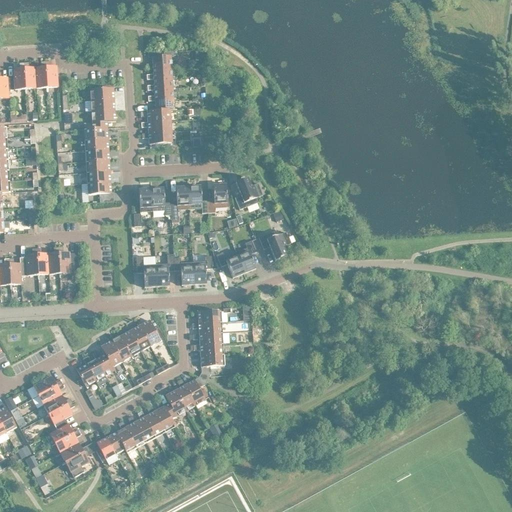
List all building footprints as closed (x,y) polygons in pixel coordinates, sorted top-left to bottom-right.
[(148,67),(155,67),(174,66),(173,54),(163,55),(154,56),(154,62),(148,62),(148,67)] [(52,59),(47,60),(49,86),(60,85),(59,65),(52,65),(52,59)] [(43,66),(37,66),(38,87),(49,86),(47,60),(43,60),(43,66)] [(16,76),(10,76),(10,88),(28,87),(26,61),(21,61),(22,67),(15,68),(16,76)] [(31,61),(26,61),(28,87),(38,87),(37,66),(31,67),(31,61)] [(149,78),(155,78),(174,76),(174,66),(155,67),(155,73),(149,73),(149,78)] [(3,71),(0,70),(0,97),(11,97),(10,88),(10,76),(3,77),(3,71)] [(150,89),(156,89),(156,88),(175,87),(174,76),(155,78),(156,84),(149,84),(150,89)] [(92,88),(93,99),(95,99),(114,98),(116,98),(116,87),(92,88)] [(150,100),(157,99),(176,98),(175,87),(156,88),(156,89),(156,94),(150,95),(150,100)] [(93,99),(93,110),(96,109),(96,110),(115,109),(117,109),(116,98),(114,98),(95,99),(93,99)] [(151,106),(151,110),(170,109),(172,109),(176,109),(176,98),(157,99),(157,105),(151,106)] [(94,120),(95,127),(95,128),(107,127),(109,127),(109,120),(118,120),(117,109),(115,109),(96,110),(96,109),(93,110),(94,120)] [(149,115),(149,121),(152,121),(173,120),(172,109),(170,109),(151,110),(143,110),(143,115),(149,115)] [(150,126),(150,132),(152,131),(152,132),(174,131),(173,120),(152,121),(149,121),(143,121),(143,126),(150,126)] [(0,125),(0,137),(7,137),(9,137),(9,132),(6,132),(6,125),(0,125)] [(88,133),(89,138),(89,139),(108,138),(110,138),(109,127),(107,127),(95,128),(95,127),(86,128),(86,133),(88,133)] [(152,131),(150,132),(144,132),(144,137),(150,137),(151,143),(174,142),(174,131),(152,132),(152,131)] [(0,147),(7,147),(7,148),(10,148),(9,143),(7,143),(7,137),(0,137),(0,147)] [(89,143),(89,149),(89,150),(108,149),(109,149),(111,149),(110,138),(108,138),(89,139),(89,138),(87,139),(87,143),(89,143)] [(0,158),(8,158),(8,159),(10,158),(10,154),(8,154),(7,148),(7,147),(0,147),(0,158)] [(90,154),(90,160),(90,161),(109,159),(109,160),(111,160),(111,149),(109,149),(108,149),(89,150),(89,149),(87,149),(88,154),(90,154)] [(0,169),(9,169),(11,169),(11,164),(8,165),(8,159),(8,158),(0,158),(0,169)] [(90,165),(91,171),(110,170),(110,171),(112,170),(111,160),(109,160),(109,159),(90,161),(90,160),(88,160),(88,165),(90,165)] [(0,180),(9,180),(12,180),(11,175),(9,175),(9,169),(0,169),(0,180)] [(91,176),(91,182),(110,181),(113,181),(112,170),(110,171),(110,170),(91,171),(89,171),(89,176),(91,176)] [(250,176),(237,181),(243,194),(237,197),(242,209),(260,201),(258,196),(265,194),(260,182),(254,185),(250,176)] [(0,191),(4,191),(12,191),(12,186),(10,186),(9,180),(0,180),(0,191)] [(91,182),(89,182),(90,187),(92,186),(92,193),(113,192),(113,181),(110,181),(91,182)] [(210,199),(211,212),(217,211),(217,207),(232,206),(230,197),(229,197),(228,183),(215,184),(216,199),(210,199)] [(190,186),(192,208),(204,207),(204,212),(211,212),(210,199),(204,200),(203,185),(190,186)] [(173,214),(174,222),(181,222),(180,209),(192,208),(190,186),(178,186),(179,201),(173,201),(173,214)] [(167,214),(173,214),(173,201),(167,202),(166,187),(153,188),(155,210),(167,209),(167,214)] [(155,210),(153,188),(141,188),(142,211),(155,210)] [(282,210),(275,213),(278,220),(285,217),(282,210)] [(288,231),(281,233),(279,229),(261,237),(266,248),(272,246),(277,259),(290,254),(286,245),(293,243),(288,231)] [(238,251),(246,272),(258,267),(252,254),(258,251),(254,240),(247,242),(249,247),(238,251)] [(65,245),(60,246),(62,272),(73,271),(72,251),(65,251),(65,245)] [(56,252),(50,252),(51,273),(62,272),(60,246),(55,246),(56,252)] [(22,262),(22,265),(23,274),(40,273),(39,247),(34,247),(34,253),(28,254),(28,256),(22,256),(22,262)] [(43,247),(39,247),(40,273),(51,273),(50,252),(44,253),(43,247)] [(238,251),(227,256),(225,251),(218,254),(223,266),(229,263),(235,277),(246,272),(238,251)] [(158,263),(159,286),(171,285),(171,270),(177,270),(176,257),(176,253),(169,254),(170,262),(158,263)] [(158,263),(146,264),(145,255),(138,255),(139,272),(146,272),(146,286),(159,286),(158,263)] [(195,261),(196,283),(208,283),(208,268),(214,268),(213,255),(206,255),(207,260),(195,261)] [(7,263),(1,264),(2,284),(12,283),(11,257),(6,257),(7,263)] [(16,257),(11,257),(12,283),(24,283),(23,274),(22,265),(22,262),(16,263),(16,257)] [(183,257),(176,257),(177,270),(183,269),(184,284),(196,283),(195,261),(183,262),(183,257)] [(200,311),(200,322),(202,322),(222,321),(221,310),(200,311)] [(151,319),(141,324),(152,345),(162,339),(151,319)] [(201,327),(201,333),(203,333),(222,332),(222,321),(202,322),(200,322),(194,322),(194,327),(201,327)] [(141,324),(132,329),(143,350),(152,345),(141,324)] [(132,329),(122,334),(133,355),(143,350),(132,329)] [(201,338),(202,344),(204,343),(204,344),(223,343),(222,332),(203,333),(201,333),(195,333),(195,338),(201,338)] [(122,334),(113,340),(124,360),(133,355),(122,334)] [(103,345),(107,353),(107,352),(114,366),(115,365),(124,360),(113,340),(103,345)] [(202,354),(202,355),(224,353),(223,343),(204,344),(204,343),(202,344),(195,344),(196,349),(202,349),(202,354)] [(94,352),(97,358),(98,358),(107,374),(117,369),(115,365),(114,366),(107,352),(107,353),(102,355),(99,350),(94,352)] [(224,353),(202,355),(203,371),(211,375),(213,372),(212,365),(224,364),(224,353)] [(85,357),(88,363),(97,380),(107,374),(98,358),(97,358),(92,361),(89,355),(85,357)] [(88,363),(83,366),(82,364),(77,366),(88,385),(97,380),(88,363)] [(35,384),(40,394),(64,382),(61,377),(56,380),(53,375),(35,384)] [(200,376),(187,383),(188,385),(187,386),(198,404),(207,399),(200,387),(207,383),(208,380),(200,376)] [(182,386),(177,389),(188,409),(198,404),(187,386),(188,385),(187,383),(184,378),(179,380),(182,386)] [(46,404),(63,394),(61,389),(66,386),(64,382),(40,394),(46,404)] [(119,383),(113,386),(119,395),(124,392),(119,383)] [(171,402),(166,405),(165,405),(172,418),(173,418),(188,409),(177,389),(167,394),(171,402)] [(112,392),(106,396),(109,400),(115,397),(112,392)] [(46,404),(51,413),(74,401),(72,396),(66,399),(63,394),(46,404)] [(12,397),(7,399),(12,409),(17,407),(12,397)] [(161,407),(156,410),(157,412),(166,429),(176,423),(173,418),(172,418),(165,405),(166,405),(163,399),(158,402),(161,407)] [(0,404),(2,408),(0,408),(0,416),(8,431),(18,426),(4,400),(0,401),(0,404)] [(51,413),(59,428),(70,422),(67,417),(74,413),(71,407),(76,405),(74,401),(51,413)] [(152,412),(147,415),(148,417),(147,417),(157,434),(166,429),(157,412),(156,410),(153,404),(149,407),(152,412)] [(142,417),(137,420),(138,422),(147,439),(157,434),(147,417),(148,417),(147,415),(144,409),(139,412),(142,417)] [(133,423),(128,425),(129,427),(128,427),(138,444),(147,439),(138,422),(137,420),(134,415),(130,417),(133,423)] [(0,435),(8,431),(0,416),(0,435)] [(123,428),(118,430),(119,432),(119,433),(127,447),(127,448),(128,449),(138,444),(128,427),(129,427),(128,425),(125,420),(120,422),(123,428)] [(52,432),(57,442),(80,429),(78,425),(73,428),(70,422),(59,428),(52,432)] [(105,430),(108,436),(117,453),(127,448),(127,447),(119,433),(119,432),(118,430),(112,433),(109,428),(105,430)] [(57,442),(62,451),(80,442),(77,436),(82,433),(80,429),(57,442)] [(108,436),(103,439),(102,437),(93,441),(98,450),(102,447),(108,458),(117,453),(108,436)] [(62,451),(67,461),(90,448),(88,444),(83,447),(80,442),(62,451)] [(29,446),(20,451),(23,457),(33,452),(30,446),(29,446)] [(90,448),(67,461),(73,471),(76,476),(86,470),(83,465),(90,461),(87,455),(93,452),(90,448)] [(18,453),(12,456),(15,462),(21,459),(18,453)] [(35,454),(27,458),(28,460),(34,458),(38,465),(40,464),(35,454)] [(10,458),(2,462),(5,467),(13,463),(10,458)] [(38,465),(33,468),(38,477),(44,474),(38,465)] [(131,477),(134,483),(143,478),(140,472),(131,477)] [(44,474),(38,477),(43,486),(50,482),(45,473),(44,474)] [(127,479),(119,484),(123,489),(130,485),(127,479)]
